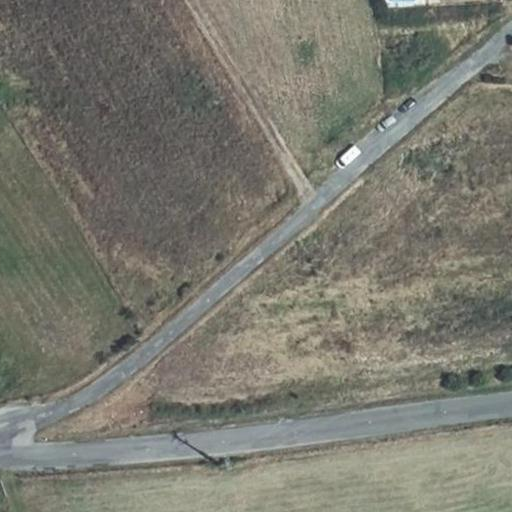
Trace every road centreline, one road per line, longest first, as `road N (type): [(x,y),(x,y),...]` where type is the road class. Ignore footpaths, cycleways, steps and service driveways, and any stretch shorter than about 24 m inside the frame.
road 1 (unclassified): [(0,449),(21,425),(121,374),(511,24)]
road 2 (tertiary): [(0,459),(197,446),(511,407)]
